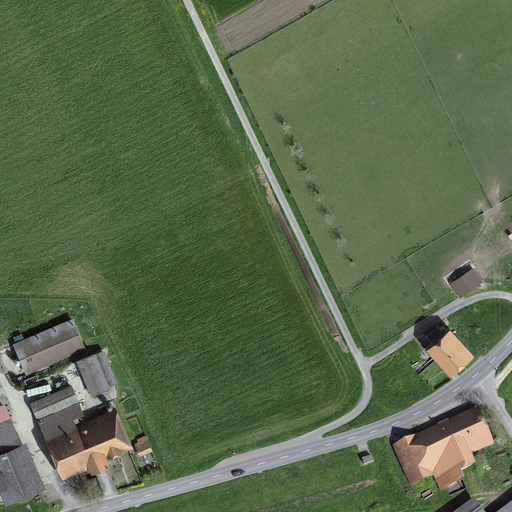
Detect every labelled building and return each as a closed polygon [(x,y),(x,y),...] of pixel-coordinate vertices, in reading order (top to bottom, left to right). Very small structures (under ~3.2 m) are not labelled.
[(481,281),(471,268),(449,283),(458,297),(481,281)] [(11,344),(23,375),(84,351),(71,320),(11,344)] [(448,327),(424,346),(446,375),(474,354),(448,327)] [(105,350),(78,361),(92,395),(119,383),(105,350)] [(45,435),(76,422),(74,417),(84,413),(72,385),(31,402),(45,435)] [(0,500),(3,507),(45,489),(26,443),(20,446),(3,406),(0,407),(0,500)] [(416,436),(395,445),(413,484),(434,475),(435,478),(436,477),(442,489),(463,479),(459,470),(472,465),(466,451),(491,440),(476,407),(468,411),(472,418),(419,442),(416,436)] [(113,461),(138,449),(135,443),(120,409),(49,440),(67,480),(92,469),(95,477),(116,468),(113,461)] [(147,438),(135,443),(138,449),(143,460),(155,454),(147,438)] [(371,456),(362,458),(364,464),(373,461),(371,456)] [(424,488),(422,482),(412,487),(415,493),(424,488)] [(483,511),(474,498),(453,511),(483,511)] [(511,511),(511,501),(496,511),(511,511)]
